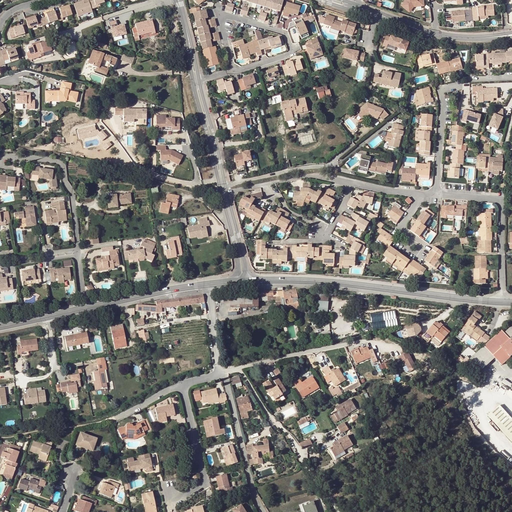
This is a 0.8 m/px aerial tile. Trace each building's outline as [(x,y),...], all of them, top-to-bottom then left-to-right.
[(93,0),(94,2),(89,3),(92,10),(97,9),(96,6),(104,4),(103,0),(93,0)] [(279,11),(282,1),(280,0),(256,0),(255,4),(263,6),(271,8),(279,11)] [(423,0),(404,0),(400,5),(409,12),(413,6),(424,5),(423,0)] [(300,5),(285,1),(282,11),(289,13),(293,14),(293,13),(297,14),(300,5)] [(84,2),(74,5),(78,18),(93,13),(92,10),(89,3),(85,5),(84,2)] [(246,7),(241,5),(239,12),(246,14),(248,7),(246,7)] [(472,12),(473,21),(479,21),(479,20),(478,17),(488,16),(494,16),(493,5),(483,6),(483,7),(472,8),(472,12)] [(58,21),(59,23),(64,21),(63,20),(73,16),(70,7),(60,10),(61,14),(56,15),(58,21)] [(199,11),(192,13),(194,21),(204,19),(207,18),(206,14),(208,13),(207,9),(199,11)] [(56,15),(55,12),(47,15),(48,18),(50,24),(58,21),(56,15)] [(464,12),(450,13),(450,14),(451,21),(451,23),(453,22),(459,22),(465,21),(464,12)] [(335,17),(327,14),(324,23),(331,26),(330,28),(339,31),(339,30),(344,31),(344,32),(353,35),(353,34),(356,35),(357,31),(355,30),(357,24),(343,19),(342,22),(334,20),(335,17)] [(451,21),(450,14),(449,14),(442,14),(442,18),(445,18),(446,22),(451,21)] [(36,17),(26,21),(28,29),(38,25),(38,27),(44,26),(42,20),(42,19),(37,21),(36,17)] [(136,28),(132,29),(135,41),(139,40),(138,36),(151,33),(152,35),(155,34),(151,19),(135,24),(136,28)] [(204,19),(194,21),(196,28),(206,25),(205,24),(204,19)] [(296,25),(300,35),(301,39),(308,36),(307,32),(310,31),(308,24),(304,25),(303,22),(304,22),(303,19),(302,20),(301,19),(296,21),(298,24),(296,25)] [(116,20),(109,21),(110,26),(111,25),(112,27),(111,28),(113,37),(126,34),(124,24),(115,27),(114,24),(117,24),(116,20)] [(9,33),(11,37),(16,35),(17,38),(25,35),(23,27),(20,28),(19,25),(13,26),(12,28),(12,29),(13,31),(11,31),(9,33)] [(206,25),(196,28),(198,35),(209,32),(207,28),(207,25),(206,25)] [(254,31),(258,42),(263,40),(260,32),(256,30),(254,31)] [(198,35),(200,42),(210,40),(211,39),(210,38),(209,34),(209,32),(198,35)] [(390,39),(386,37),(382,47),(386,48),(388,44),(400,49),(403,41),(391,36),(390,37),(390,39)] [(316,37),(305,42),(307,48),(318,44),(319,44),(316,37)] [(244,44),(242,39),(231,42),(232,48),(238,47),(237,46),(244,44)] [(202,50),(212,47),(210,43),(210,40),(200,42),(202,50)] [(244,44),(237,46),(238,47),(240,56),(247,54),(248,55),(255,53),(256,55),(261,54),(256,40),(255,40),(251,42),(244,44)] [(48,41),(27,48),(29,55),(28,55),(29,59),(28,59),(28,61),(44,56),(43,54),(51,51),(50,48),(56,46),(55,42),(49,44),(48,41)] [(318,44),(307,48),(310,59),(322,55),(318,44)] [(216,50),(215,46),(212,47),(202,50),(201,50),(204,59),(205,59),(207,67),(217,65),(216,58),(215,58),(213,51),(216,50)] [(6,50),(1,52),(4,62),(10,60),(10,61),(18,58),(15,49),(11,50),(7,51),(6,50)] [(119,60),(98,52),(93,50),(88,63),(93,65),(93,66),(96,67),(95,71),(106,76),(108,69),(99,66),(102,60),(109,63),(108,66),(115,69),(119,60)] [(345,50),(343,57),(353,61),(363,63),(365,54),(353,51),(353,53),(350,52),(350,51),(345,50)] [(436,64),(433,53),(416,58),(418,68),(432,64),(432,65),(436,64)] [(125,54),(123,61),(133,65),(136,58),(125,54)] [(488,54),(475,55),(475,67),(483,67),(483,69),(488,68),(488,64),(488,55),(488,54)] [(501,64),(506,63),(506,54),(488,55),(488,64),(493,64),(501,64)] [(448,61),(451,71),(451,72),(456,70),(462,69),(459,58),(448,61)] [(436,64),(438,75),(451,71),(448,61),(436,64)] [(277,68),(266,71),(269,78),(280,75),(277,68)] [(381,74),(398,82),(400,74),(391,72),(391,73),(387,73),(381,72),(381,74)] [(373,74),(372,82),(379,84),(388,86),(389,83),(398,85),(398,82),(381,74),(380,78),(377,77),(377,75),(373,74)] [(238,81),(241,91),(246,89),(245,87),(249,86),(255,84),(252,75),(242,78),(242,79),(238,81)] [(222,79),(215,81),(219,92),(225,90),(226,93),(233,91),(230,82),(223,84),(222,79)] [(78,93),(70,91),(71,84),(62,82),(61,88),(61,92),(58,92),(58,91),(46,91),(46,102),(58,101),(67,101),(76,103),(78,93)] [(317,88),(320,99),(331,97),(328,85),(317,88)] [(472,87),(472,92),(476,92),(477,95),(477,102),(483,102),(483,99),(493,99),(497,99),(497,88),(482,89),(482,86),(472,87)] [(430,98),(428,94),(427,88),(415,91),(417,98),(419,105),(433,101),(432,98),(430,98)] [(24,97),(20,97),(14,97),(14,104),(25,104),(30,104),(29,105),(30,109),(34,109),(34,100),(30,100),(30,93),(24,93),(24,95),(24,97)] [(267,98),(262,99),(264,106),(272,104),(270,97),(266,98),(267,98)] [(283,110),(285,119),(293,117),(293,116),(302,113),(302,109),(307,108),(304,98),(289,102),(290,108),(283,110)] [(281,102),(283,110),(290,108),(289,102),(288,100),(281,102)] [(358,116),(361,120),(366,116),(372,115),(379,117),(382,121),(388,116),(383,110),(367,104),(352,116),(354,119),(358,116)] [(123,108),(115,108),(115,115),(122,115),(123,122),(133,122),(133,120),(145,120),(145,110),(123,109),(123,108)] [(494,114),(489,126),(497,130),(502,118),(497,116),(498,114),(502,114),(503,109),(495,109),(494,114)] [(230,119),(233,130),(246,126),(251,125),(249,114),(241,116),(240,110),(233,112),(235,118),(230,119)] [(480,121),(481,115),(469,112),(469,111),(464,110),(461,122),(467,123),(467,121),(475,123),(476,120),(480,121)] [(155,115),(156,130),(162,130),(161,127),(171,127),(171,130),(177,130),(176,118),(171,119),(171,120),(165,120),(165,115),(155,115)] [(422,127),(432,128),(433,116),(421,115),(420,127),(422,127)] [(394,124),(392,129),(394,130),(393,134),(391,133),(387,146),(398,149),(401,136),(402,136),(403,132),(402,132),(404,126),(394,124)] [(246,126),(233,130),(229,131),(230,136),(233,135),(233,136),(248,133),(246,126)] [(415,130),(415,141),(419,141),(429,142),(430,133),(431,133),(432,128),(422,127),(421,130),(417,130),(415,130)] [(462,145),(463,132),(452,131),(451,140),(451,145),(455,145),(459,145),(462,145)] [(373,147),(383,140),(379,135),(370,143),(373,147)] [(429,155),(430,142),(429,142),(419,141),(419,147),(421,147),(420,152),(418,152),(418,155),(429,155)] [(166,145),(156,146),(156,151),(160,151),(160,161),(169,160),(178,165),(183,156),(171,150),(166,150),(166,145)] [(464,150),(464,151),(454,150),(452,150),(452,159),(451,163),(459,164),(463,164),(463,156),(469,156),(470,151),(469,150),(467,150),(464,150)] [(243,153),(243,154),(245,162),(252,160),(250,152),(243,153)] [(243,154),(235,156),(237,167),(246,165),(245,162),(243,154)] [(497,158),(489,157),(488,169),(488,172),(492,172),(492,171),(497,171),(502,171),(502,159),(502,155),(497,155),(497,158)] [(488,169),(489,157),(476,156),(476,165),(476,168),(481,169),(488,169)] [(365,157),(365,159),(363,164),(363,166),(368,168),(367,171),(375,173),(375,172),(376,170),(386,172),(391,173),(393,165),(377,161),(377,164),(369,162),(370,158),(365,157)] [(449,163),(449,172),(448,177),(459,178),(459,176),(459,169),(459,164),(451,163),(449,163)] [(426,165),(416,164),(416,169),(415,175),(420,175),(419,178),(429,179),(430,165),(426,165)] [(411,180),(415,180),(415,175),(416,169),(402,168),(402,165),(399,165),(397,172),(402,173),(401,179),(411,180)] [(38,179),(49,180),(51,180),(56,180),(55,173),(52,174),(52,171),(39,169),(39,167),(31,166),(30,179),(38,180),(38,179)] [(0,175),(0,186),(6,187),(13,188),(12,191),(17,191),(19,179),(7,177),(7,176),(0,175)] [(51,180),(49,180),(50,188),(56,187),(57,187),(56,180),(51,180)] [(297,202),(303,203),(306,199),(307,196),(310,190),(311,185),(303,185),(302,189),(301,189),(301,193),(294,192),(293,200),(297,200),(296,202),(297,202)] [(335,193),(328,189),(325,195),(323,198),(319,204),(325,208),(325,206),(329,208),(330,209),(335,201),(331,199),(328,197),(329,194),(332,196),(333,196),(335,193)] [(310,201),(318,206),(319,204),(323,198),(320,196),(322,193),(318,191),(317,193),(310,190),(307,196),(311,199),(310,201)] [(130,193),(106,195),(107,208),(117,207),(117,205),(131,204),(130,193)] [(167,214),(169,206),(170,203),(176,205),(179,196),(167,193),(165,203),(161,202),(159,212),(167,214)] [(263,198),(262,193),(251,195),(251,198),(250,200),(244,197),(239,204),(240,205),(244,207),(243,208),(248,211),(252,205),(255,200),(263,198)] [(373,199),(370,198),(363,196),(362,197),(358,195),(356,198),(357,199),(356,201),(354,200),(351,198),(347,205),(355,209),(357,206),(363,210),(364,209),(367,204),(369,204),(372,205),(373,199)] [(54,213),(54,212),(54,210),(44,211),(46,222),(51,222),(51,223),(58,222),(67,220),(65,209),(64,209),(63,202),(51,203),(51,207),(56,207),(56,211),(56,213),(54,213)] [(255,218),(254,220),(259,222),(260,220),(266,210),(262,208),(261,210),(260,211),(255,208),(256,207),(252,205),(248,211),(247,214),(255,218)] [(454,207),(454,217),(462,217),(466,217),(467,207),(467,206),(463,205),(463,206),(461,206),(456,206),(454,206),(454,207)] [(15,219),(25,218),(28,217),(28,221),(26,221),(27,226),(36,225),(34,206),(25,207),(25,211),(14,213),(15,219)] [(397,222),(404,213),(399,209),(394,206),(388,215),(391,218),(397,222)] [(445,216),(454,217),(454,207),(450,207),(442,206),(441,216),(445,216)] [(287,212),(280,208),(278,212),(281,214),(276,225),(281,228),(285,231),(286,230),(289,232),(292,226),(289,224),(290,222),(286,220),(284,218),(287,212)] [(427,209),(425,212),(430,216),(432,218),(434,215),(427,209)] [(0,222),(2,222),(2,224),(6,223),(11,222),(10,210),(0,211),(0,222)] [(266,210),(260,220),(261,220),(261,221),(264,223),(265,222),(269,225),(270,223),(275,226),(276,225),(281,214),(278,212),(276,215),(275,214),(270,211),(269,212),(266,210)] [(480,223),(480,228),(481,228),(491,228),(491,214),(493,214),(493,210),(486,211),(486,214),(480,214),(480,223)] [(423,211),(417,220),(417,221),(424,225),(426,223),(430,216),(425,212),(423,211)] [(345,229),(351,232),(353,228),(355,225),(359,217),(360,217),(353,213),(351,216),(353,218),(352,221),(346,217),(341,225),(346,228),(345,229)] [(377,220),(378,217),(374,215),(370,213),(368,217),(372,219),(376,222),(377,220)] [(340,217),(337,222),(341,225),(346,217),(344,216),(340,217)] [(365,221),(359,217),(355,225),(359,228),(359,229),(364,232),(371,220),(367,218),(365,221)] [(206,221),(198,223),(199,224),(187,227),(189,238),(197,237),(196,235),(199,235),(200,238),(207,237),(205,226),(209,225),(208,221),(206,221)] [(417,221),(410,231),(419,237),(420,236),(426,227),(424,225),(417,221)] [(481,228),(481,237),(481,241),(491,241),(492,241),(492,228),(491,228),(481,228)] [(395,239),(389,234),(384,230),(381,234),(379,236),(377,240),(389,248),(390,246),(395,239)] [(431,233),(426,239),(429,242),(434,236),(431,233)] [(86,236),(87,244),(99,243),(98,235),(86,236)] [(345,242),(348,244),(349,244),(351,241),(354,242),(352,245),(350,249),(356,252),(358,253),(358,252),(362,246),(363,247),(365,243),(349,235),(345,242)] [(165,250),(166,257),(175,255),(175,253),(181,251),(178,236),(170,237),(170,241),(167,242),(169,249),(165,250)] [(156,245),(144,239),(143,243),(155,248),(156,245)] [(266,241),(256,240),(256,245),(257,245),(256,255),(261,255),(261,260),(267,260),(267,257),(272,257),(273,250),(265,249),(266,241)] [(481,241),(479,241),(479,246),(479,253),(491,253),(491,241),(481,241)] [(128,251),(128,257),(132,257),(133,260),(139,259),(138,258),(144,258),(145,259),(153,262),(155,257),(152,255),(155,248),(143,243),(141,247),(144,248),(143,251),(140,251),(138,251),(137,250),(128,251)] [(287,256),(292,256),(292,246),(288,245),(288,250),(284,249),(284,250),(283,252),(277,252),(277,250),(273,250),(272,257),(272,260),(281,261),(281,262),(287,262),(287,256)] [(307,259),(308,245),(306,245),(304,245),(303,248),(302,248),(296,248),(297,246),(292,246),(292,256),(293,256),(293,261),(296,261),(296,258),(305,258),(307,259)] [(311,245),(308,245),(307,259),(314,259),(314,257),(319,257),(319,256),(323,257),(324,246),(319,246),(319,249),(312,248),(312,245),(311,245)] [(332,246),(324,246),(323,257),(323,261),(323,264),(328,265),(334,265),(335,255),(329,255),(327,254),(327,251),(329,251),(332,251),(332,250),(332,246)] [(389,248),(383,255),(387,258),(393,263),(394,261),(400,254),(390,246),(389,248)] [(434,247),(424,260),(433,267),(438,260),(443,253),(434,247)] [(95,259),(96,268),(102,267),(102,268),(108,267),(108,269),(113,268),(113,266),(119,265),(116,249),(113,250),(108,250),(109,251),(109,256),(105,256),(105,259),(101,260),(101,258),(95,259)] [(339,266),(343,266),(355,267),(355,266),(355,261),(356,255),(356,253),(352,251),(351,256),(349,256),(344,256),(344,258),(340,257),(339,266)] [(393,263),(393,264),(403,271),(405,268),(410,261),(400,254),(394,261),(393,263)] [(486,257),(475,257),(475,269),(485,269),(486,269),(486,257)] [(411,259),(410,261),(405,268),(403,271),(402,272),(408,276),(412,274),(416,277),(417,275),(420,278),(426,270),(421,266),(411,259)] [(393,264),(392,265),(402,272),(403,271),(393,264)] [(64,280),(71,280),(69,268),(56,269),(57,272),(54,273),(54,270),(49,271),(49,272),(51,281),(51,282),(55,282),(55,279),(58,279),(58,284),(64,283),(64,280)] [(475,269),(473,269),(474,281),(472,281),(472,284),(487,284),(487,281),(485,281),(485,269),(475,269)] [(39,270),(22,272),(23,282),(40,279),(39,270)] [(0,274),(0,288),(1,289),(1,291),(13,289),(12,278),(8,279),(4,280),(4,277),(3,277),(2,274),(0,274)] [(90,283),(86,286),(91,294),(97,293),(90,283)] [(258,292),(258,293),(258,300),(275,300),(276,309),(281,309),(281,297),(284,297),(285,300),(287,309),(287,312),(299,310),(296,290),(286,292),(283,293),(283,292),(283,290),(277,291),(258,292)] [(306,300),(315,301),(315,308),(314,314),(328,315),(329,302),(328,302),(329,294),(316,293),(305,292),(306,300)] [(232,294),(232,298),(232,307),(258,306),(258,300),(258,293),(232,294)] [(204,301),(202,294),(178,299),(177,299),(178,305),(178,306),(178,307),(179,307),(192,304),(192,303),(204,301)] [(155,301),(156,307),(155,312),(161,313),(161,308),(161,307),(178,305),(177,299),(155,301)] [(192,304),(200,303),(201,309),(205,308),(204,303),(204,301),(192,303),(192,304)] [(373,330),(398,326),(395,310),(370,314),(373,330)] [(475,312),(462,329),(470,334),(469,335),(477,341),(480,337),(482,338),(484,333),(480,330),(479,331),(474,328),(475,327),(474,326),(477,321),(480,316),(475,312)] [(436,322),(426,333),(432,338),(433,336),(441,342),(442,341),(447,336),(448,334),(441,328),(442,326),(442,325),(440,324),(439,325),(436,322)] [(95,323),(92,324),(93,328),(88,329),(89,333),(97,331),(95,323)] [(110,327),(113,345),(125,343),(122,324),(110,327)] [(368,324),(361,325),(362,332),(369,330),(368,324)] [(442,326),(441,328),(448,334),(450,332),(442,326)] [(502,331),(484,347),(495,358),(501,365),(511,355),(511,326),(504,334),(502,331)] [(409,338),(417,336),(421,331),(420,327),(407,331),(409,338)] [(89,344),(86,332),(64,337),(66,348),(89,344)] [(432,338),(426,333),(423,337),(429,341),(432,338)] [(36,339),(19,341),(20,346),(16,346),(17,355),(22,355),(21,352),(38,350),(36,339)] [(350,352),(355,362),(362,359),(363,361),(372,357),(367,347),(359,351),(358,349),(350,352)] [(484,347),(476,354),(486,366),(495,358),(484,347)] [(467,356),(464,352),(458,357),(461,361),(467,356)] [(408,353),(398,358),(401,363),(404,361),(410,371),(416,368),(408,353)] [(486,366),(476,354),(471,359),(470,360),(476,367),(480,371),(486,366)] [(467,356),(461,361),(462,362),(465,364),(470,360),(471,359),(467,355),(467,356)] [(442,370),(445,363),(434,358),(433,361),(440,364),(437,371),(442,370)] [(93,372),(95,381),(97,390),(107,388),(103,370),(105,370),(104,364),(97,365),(98,371),(93,372)] [(322,370),(326,376),(328,375),(332,380),(335,386),(345,380),(338,368),(334,370),(332,372),(330,370),(328,367),(322,370)] [(241,383),(239,377),(230,379),(232,386),(241,383)] [(303,385),(302,383),(299,380),(294,383),(303,398),(307,394),(307,393),(318,386),(312,377),(307,380),(308,382),(303,385)] [(274,389),(273,388),(269,380),(263,384),(267,392),(271,390),(274,394),(272,395),(275,400),(279,397),(283,395),(281,394),(286,391),(277,378),(273,380),(276,386),(277,387),(274,389)] [(502,382),(511,388),(511,384),(504,379),(502,382)] [(66,382),(59,383),(60,384),(61,391),(61,393),(68,391),(68,394),(77,392),(76,388),(80,387),(79,380),(75,381),(75,382),(71,383),(66,384),(66,382)] [(350,391),(361,385),(360,382),(360,381),(355,383),(356,384),(348,388),(350,391)] [(319,388),(318,386),(307,393),(307,394),(319,388)] [(220,403),(223,403),(221,394),(218,395),(216,389),(201,392),(202,397),(204,403),(208,402),(219,400),(219,402),(220,403)] [(41,391),(33,392),(32,390),(27,390),(27,394),(23,394),(25,405),(29,404),(28,401),(37,400),(38,403),(46,402),(44,391),(41,391)] [(236,399),(238,406),(240,406),(240,403),(244,402),(244,405),(249,404),(247,396),(236,399)] [(351,399),(341,405),(343,408),(339,410),(330,416),(335,423),(347,415),(347,414),(356,408),(351,399)] [(240,406),(238,406),(242,420),(248,418),(247,411),(252,410),(251,404),(249,404),(244,405),(244,402),(240,403),(240,406)] [(155,408),(157,421),(163,419),(163,418),(166,417),(175,415),(172,404),(155,408)] [(511,419),(499,406),(488,416),(511,442),(511,419)] [(206,421),(209,437),(225,434),(224,429),(220,430),(217,418),(211,419),(212,420),(206,421)] [(122,440),(126,438),(127,438),(127,434),(135,435),(135,436),(143,432),(148,430),(143,421),(139,423),(140,424),(135,426),(132,426),(132,425),(131,424),(130,424),(129,424),(128,424),(127,424),(126,425),(126,426),(126,427),(122,429),(121,427),(117,430),(122,440)] [(344,423),(337,427),(341,434),(348,429),(344,423)] [(127,438),(126,438),(126,440),(134,440),(145,435),(143,432),(135,436),(135,435),(127,434),(127,438)] [(95,439),(80,433),(76,444),(80,445),(79,446),(90,450),(92,444),(93,444),(95,439)] [(339,444),(334,446),(330,449),(334,457),(344,451),(352,445),(347,436),(337,442),(339,444)] [(309,439),(299,444),(301,447),(304,449),(305,449),(307,449),(308,448),(313,446),(309,439)] [(41,444),(33,441),(29,451),(39,455),(38,459),(45,461),(52,443),(45,441),(43,441),(41,444)] [(232,445),(222,449),(226,459),(224,460),(227,466),(237,462),(234,454),(235,453),(232,445)] [(269,446),(264,446),(258,447),(258,445),(247,446),(248,455),(253,454),(253,460),(250,460),(250,465),(263,464),(262,455),(267,455),(267,453),(269,452),(270,452),(269,446)] [(18,452),(6,448),(4,453),(2,452),(0,456),(4,458),(4,460),(7,461),(3,473),(12,476),(16,464),(15,463),(18,452)] [(138,456),(139,461),(134,462),(133,457),(127,458),(128,463),(127,464),(129,472),(142,469),(146,468),(147,473),(153,471),(152,467),(150,459),(149,454),(138,456)] [(216,477),(218,487),(221,487),(223,495),(233,493),(232,487),(230,488),(228,488),(228,485),(229,485),(226,475),(216,477)] [(29,482),(21,479),(17,488),(26,491),(27,488),(35,491),(34,492),(38,494),(41,486),(37,485),(39,481),(30,478),(29,482)] [(40,479),(39,481),(37,485),(41,486),(44,487),(47,481),(40,479)] [(119,484),(112,482),(110,485),(106,484),(102,482),(99,493),(111,498),(115,487),(117,488),(119,484)] [(141,495),(144,511),(148,511),(150,511),(155,509),(152,492),(141,495)] [(87,511),(92,500),(81,496),(76,511),(78,511),(87,511)] [(316,511),(313,501),(308,503),(308,505),(303,507),(304,511),(316,511)] [(29,503),(25,511),(49,511),(47,511),(40,510),(41,509),(33,506),(34,505),(29,503)]
